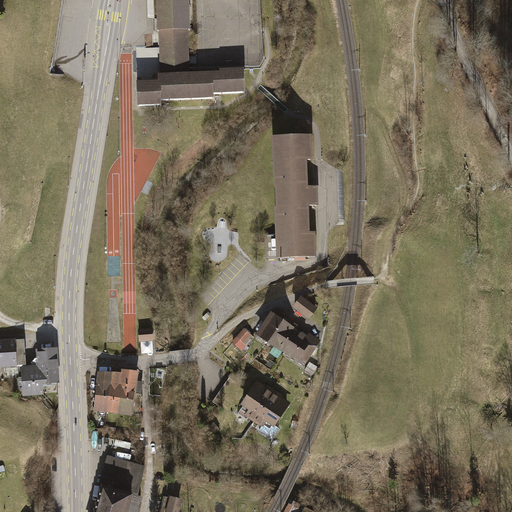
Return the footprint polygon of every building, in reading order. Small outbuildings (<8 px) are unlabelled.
[(189,0),(156,0),(157,30),(159,30),(161,47),(161,74),(158,74),(159,80),(137,81),(138,104),(140,104),(161,103),(161,98),(214,96),(214,93),(246,91),(245,67),(220,68),(220,70),(190,71),(189,29),(190,29),(189,0)] [(161,74),(161,47),(137,48),(137,81),(159,80),(158,74),(161,74)] [(276,235),(277,257),(318,256),(317,230),(311,231),(310,205),(319,204),(319,186),(308,186),(308,159),(314,158),(313,134),(273,135),(274,187),(277,186),(277,205),(276,205),(276,235)] [(153,184),(148,181),(142,192),(148,195),(153,184)] [(277,257),(276,235),(265,235),(266,258),(277,257)] [(302,296),(293,307),(310,319),(318,308),(302,296)] [(281,311),(274,307),(256,334),(269,342),(277,329),(273,326),(280,316),(278,315),(281,311)] [(289,322),(280,316),(273,326),(277,329),(269,342),(281,351),(295,329),(298,325),(291,320),(289,322)] [(153,328),(139,329),(140,342),(154,341),(153,328)] [(254,338),(244,329),(232,343),(242,351),(254,338)] [(307,336),(295,329),(281,351),(305,366),(321,341),(309,333),(307,336)] [(24,339),(0,339),(0,367),(17,366),(17,364),(25,363),(24,339)] [(142,354),(154,353),(153,342),(141,343),(142,354)] [(60,383),(58,348),(37,349),(38,365),(21,366),(22,397),(43,395),(43,384),(60,383)] [(270,360),(267,365),(271,368),(275,363),(270,360)] [(318,367),(310,362),(305,371),(313,375),(318,367)] [(123,369),(122,372),(120,391),(136,393),(138,381),(139,371),(123,369)] [(112,373),(98,371),(94,410),(107,412),(112,373)] [(122,372),(112,373),(107,412),(133,417),(133,410),(141,411),(142,394),(136,393),(120,391),(122,372)] [(233,373),(228,380),(242,389),(247,382),(233,373)] [(228,380),(223,387),(238,396),(242,389),(228,380)] [(258,380),(241,405),(249,410),(245,416),(255,422),(276,390),(270,387),(268,385),(268,386),(258,380)] [(223,387),(213,402),(228,412),(238,396),(223,387)] [(280,393),(276,390),(255,422),(263,427),(267,421),(275,427),(291,403),(282,397),(283,395),(280,393)] [(220,430),(214,422),(208,427),(214,435),(220,430)] [(93,511),(139,511),(143,498),(138,497),(146,467),(108,456),(93,511)] [(166,494),(153,490),(151,496),(165,500),(166,494)] [(179,511),(183,499),(171,496),(166,511),(179,511)] [(289,511),(293,506),(289,503),(283,511),(289,511)]
